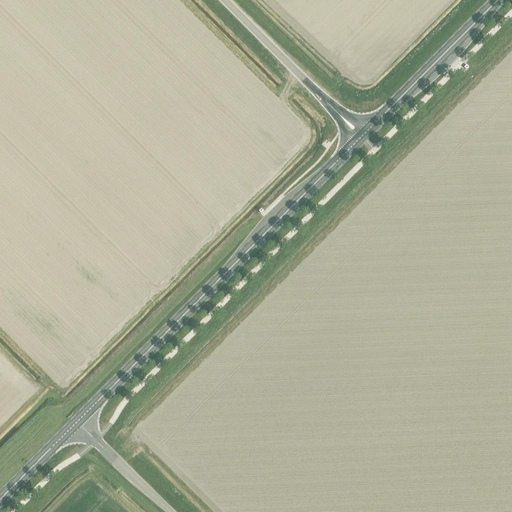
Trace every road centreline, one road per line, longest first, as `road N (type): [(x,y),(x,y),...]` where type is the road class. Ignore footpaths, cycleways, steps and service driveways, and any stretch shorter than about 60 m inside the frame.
road 1 (secondary): [(83,423),(358,140)]
road 2 (secondary): [(358,140),(497,0)]
road 3 (tertiary): [(315,91),(223,0)]
road 4 (residential): [(169,511),(83,423)]
